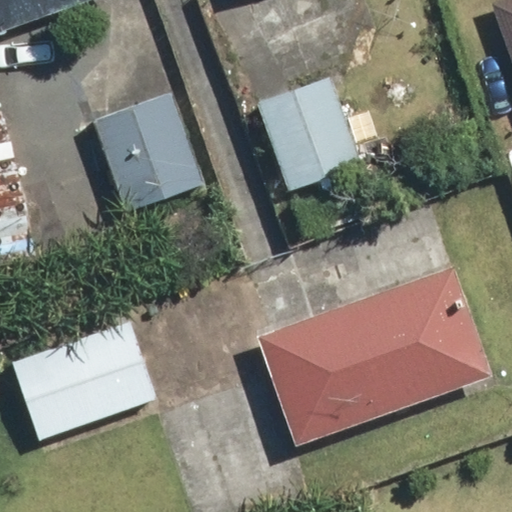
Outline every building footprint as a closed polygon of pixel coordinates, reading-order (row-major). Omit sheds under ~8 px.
[(0,0),(0,32),(94,0),(0,0)] [(511,0),(507,0),(501,2),(511,36),(511,0)] [(337,74),(263,103),(298,190),(372,160),(337,74)] [(216,180),(183,85),(101,114),(134,209),(216,180)] [(8,92),(0,94),(0,263),(50,251),(8,92)] [(464,262),(268,331),(306,440),(502,372),(464,262)] [(23,359),(49,436),(166,396),(140,319),(23,359)]
